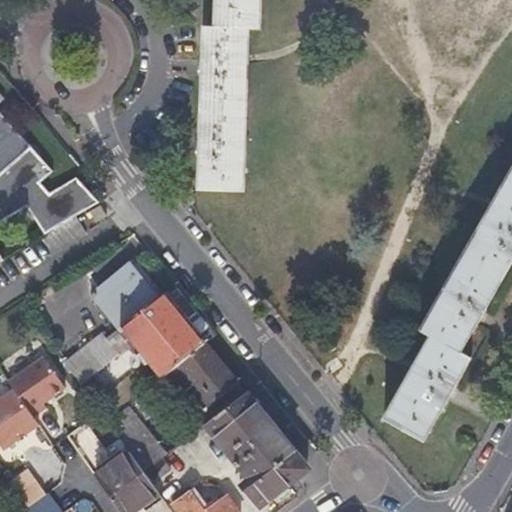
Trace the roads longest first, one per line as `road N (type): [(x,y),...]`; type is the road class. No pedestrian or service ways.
road 1 (residential): [(94,95),(126,172),(361,471)]
road 2 (unknown): [(152,205),(0,303)]
road 3 (residential): [(94,95),(115,74),(113,31),(90,12),(61,10)]
